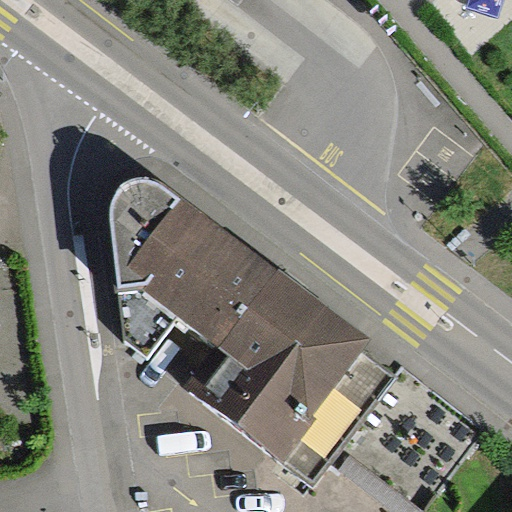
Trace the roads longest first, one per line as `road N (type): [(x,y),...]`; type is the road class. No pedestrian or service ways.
road 1 (primary): [(511,377),(102,64)]
road 2 (residential): [(102,64),(66,148),(59,247),(113,511)]
